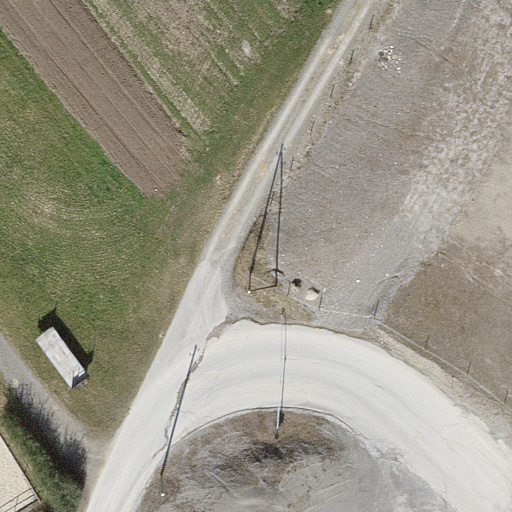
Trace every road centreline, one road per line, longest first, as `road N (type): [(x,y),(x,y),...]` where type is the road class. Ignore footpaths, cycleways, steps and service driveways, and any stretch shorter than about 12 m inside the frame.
road 1 (track): [(109,511),(209,289),(370,0)]
road 2 (track): [(155,416),(249,368),(336,373),(435,425),(511,505)]
road 3 (track): [(124,478),(61,434),(0,353)]
